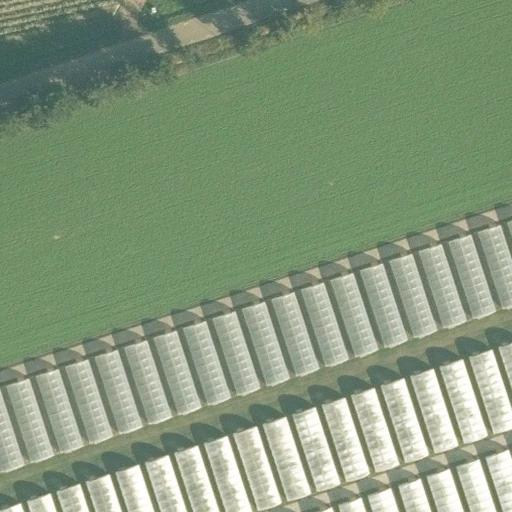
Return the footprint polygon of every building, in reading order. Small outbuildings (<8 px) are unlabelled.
[(330,278),(354,354),(511,304),(511,218),(505,221),(505,222),(475,231),(445,240),(416,250),(387,259),(387,260),(357,269),(330,278)] [(128,344),(148,418),(350,363),(327,280),(299,287),(300,289),(269,297),(269,299),(240,307),(240,308),(210,317),(210,318),(180,326),(181,328),(151,336),(151,337),(128,344)] [(205,438),(226,511),(229,511),(511,430),(511,340),(496,345),(497,346),(467,354),(468,356),(408,373),(409,376),(319,402),(320,405),(205,438)] [(87,442),(142,427),(120,348),(92,355),(93,356),(66,363),(87,442)] [(39,372),(57,451),(82,446),(64,366),(39,372)] [(31,462),(55,455),(32,375),(7,383),(31,462)] [(0,470),(24,465),(5,386),(0,386),(0,470)] [(174,450),(195,511),(220,511),(197,442),(174,450)] [(487,454),(503,511),(511,511),(511,448),(511,447),(487,454)] [(146,460),(162,511),(187,511),(169,452),(146,460)] [(471,511),(498,511),(483,456),(458,463),(471,511)] [(227,511),(210,464),(206,466),(222,511),(227,511)] [(466,511),(451,466),(425,475),(396,485),(366,494),(337,503),(310,511),(466,511)] [(84,480),(58,488),(64,511),(123,511),(112,472),(84,480)] [(59,511),(53,491),(28,498),(31,511),(59,511)] [(24,511),(21,500),(0,507),(0,511),(24,511)]
